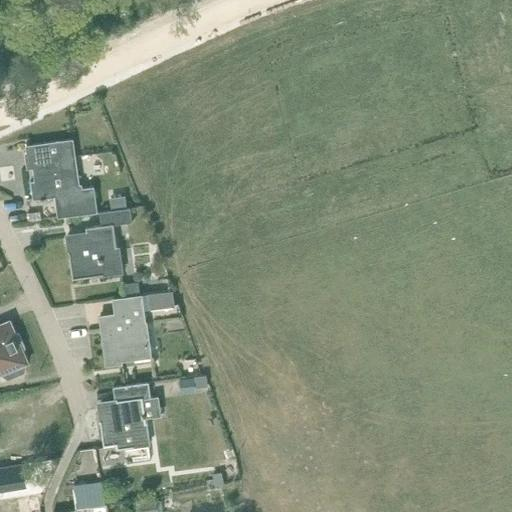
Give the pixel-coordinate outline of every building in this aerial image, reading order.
[(72,140),(25,147),(27,163),(30,162),(33,182),(30,183),(32,201),(56,197),(59,219),(97,213),(94,188),(80,190),(72,140)] [(123,198),(111,199),(112,209),(124,208),(123,198)] [(86,235),(66,238),(72,280),(102,275),(102,273),(121,271),(118,251),(116,251),(113,225),(132,223),(130,209),(99,213),(101,226),(85,228),(86,235)] [(125,297),(138,296),(137,282),(124,284),(125,297)] [(156,293),(148,294),(150,307),(158,306),(156,293)] [(138,296),(125,297),(118,298),(120,314),(99,317),(101,329),(100,329),(101,342),(102,342),(106,365),(121,363),(121,362),(134,360),(133,359),(150,357),(148,346),(149,346),(146,322),(145,322),(141,295),(138,296)] [(0,376),(6,381),(24,374),(25,364),(22,353),(24,350),(18,334),(14,334),(9,323),(0,326),(0,376)] [(201,376),(194,377),(195,388),(207,387),(206,375),(201,376)] [(194,377),(179,379),(180,390),(195,388),(194,377)] [(148,445),(144,416),(158,415),(156,394),(150,395),(148,383),(113,388),(115,402),(109,402),(110,407),(98,409),(103,446),(116,445),(117,449),(148,445)] [(232,451),(226,453),(228,460),(235,457),(232,451)] [(21,491),(17,469),(1,472),(5,494),(21,491)] [(220,473),(212,474),(214,483),(222,482),(220,473)] [(102,480),(73,484),(76,509),(105,506),(102,480)]
